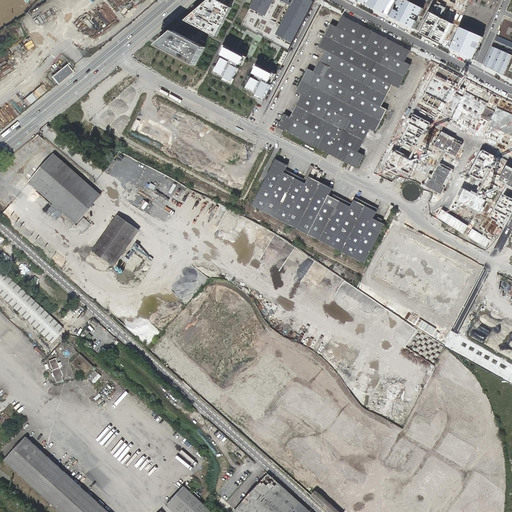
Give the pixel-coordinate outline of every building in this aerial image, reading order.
[(231,9),(214,0),(210,0),(186,21),(217,37),(231,9)] [(315,1),(312,0),(253,0),(240,26),(289,51),(315,1)] [(387,15),(394,0),(376,0),(372,7),(387,15)] [(407,0),(398,0),(389,16),(414,29),(425,8),(407,0)] [(431,12),(420,32),(446,45),(456,25),(431,12)] [(285,115),(279,127),(358,167),(364,155),(358,152),(370,129),(376,132),(378,128),(385,114),(388,109),(382,106),(393,84),(399,87),(401,83),(408,70),(411,65),(405,62),(410,51),(343,16),(337,27),(332,24),(329,29),(322,43),(320,47),(326,50),(314,72),(308,69),(306,74),(299,87),(297,92),(302,95),(291,118),(285,115)] [(484,36),(461,26),(451,48),(474,60),(484,36)] [(205,48),(174,31),(157,45),(195,66),(205,48)] [(511,56),(511,53),(492,44),(483,65),(504,74),(511,56)] [(248,56),(225,45),(220,54),(223,56),(215,72),(225,78),(224,80),(232,84),(240,68),(238,67),(239,64),(243,66),(248,56)] [(66,65),(52,77),(58,84),(73,72),(66,65)] [(258,65),(254,73),(259,75),(257,79),(254,78),(249,88),(258,93),(256,96),(264,101),(277,74),(274,72),(273,74),(258,65)] [(244,200),(268,148),(214,123),(210,118),(152,92),(151,92),(131,83),(121,91),(121,92),(107,103),(106,106),(87,121),(85,125),(92,133),(221,192),(223,190),(244,200)] [(35,90),(40,96),(46,90),(41,84),(35,90)] [(30,93),(24,98),(29,104),(35,99),(30,93)] [(54,154),(29,182),(76,223),(101,195),(54,154)] [(374,218),(377,211),(355,199),(351,206),(329,195),(333,188),(310,177),(306,184),(284,172),(288,165),(282,163),(276,160),(253,206),(364,263),(385,224),(374,218)] [(398,171),(403,171),(404,164),(387,161),(385,174),(397,176),(398,171)] [(142,216),(145,210),(139,207),(135,212),(142,216)] [(112,264),(137,229),(118,216),(93,251),(112,264)] [(400,226),(403,233),(413,228),(410,221),(400,226)] [(471,271),(400,234),(379,274),(449,312),(471,271)] [(202,251),(221,260),(224,253),(206,244),(202,251)] [(222,282),(227,273),(205,261),(200,271),(222,282)] [(0,270),(0,295),(51,343),(63,330),(0,270)] [(364,340),(381,302),(359,292),(342,330),(364,340)] [(435,364),(445,345),(411,327),(407,336),(384,324),(372,346),(393,357),(399,346),(435,364)] [(371,398),(389,363),(360,349),(342,384),(371,398)] [(86,377),(87,378),(92,373),(90,372),(94,367),(80,354),(71,363),(85,377),(86,377)] [(51,371),(56,383),(62,380),(61,376),(62,376),(59,368),(57,363),(55,358),(48,361),(52,370),(51,371)] [(231,392),(341,483),(342,481),(347,485),(355,475),(352,472),(361,460),(244,363),(224,388),(230,393),(231,392)] [(463,409),(470,396),(434,379),(405,437),(474,470),(490,437),(487,435),(492,423),(463,409)] [(223,397),(218,402),(226,410),(231,404),(223,397)] [(108,511),(26,437),(4,460),(60,511),(108,511)] [(225,482),(232,471),(225,467),(218,478),(225,482)] [(310,511),(268,474),(234,511),(310,511)] [(449,511),(465,486),(456,480),(453,484),(440,477),(425,503),(426,504),(421,511),(449,511)] [(330,499),(338,491),(327,480),(319,488),(330,499)] [(211,511),(184,486),(167,504),(175,511),(211,511)] [(340,511),(317,490),(312,495),(331,511),(340,511)]
